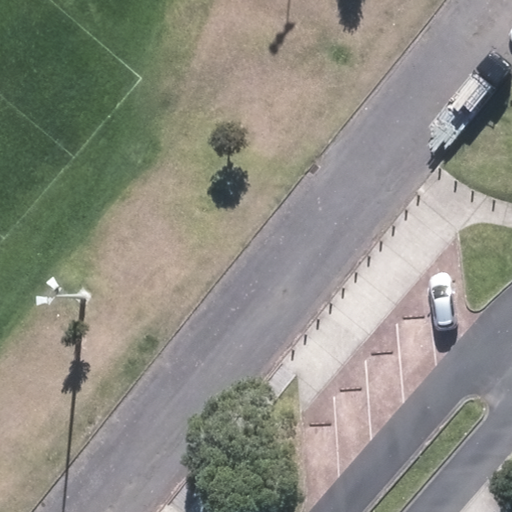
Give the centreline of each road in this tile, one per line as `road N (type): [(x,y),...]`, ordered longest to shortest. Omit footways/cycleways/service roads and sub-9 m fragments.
road 1 (residential): [(331,511),(506,323)]
road 2 (residential): [(511,407),(424,511)]
